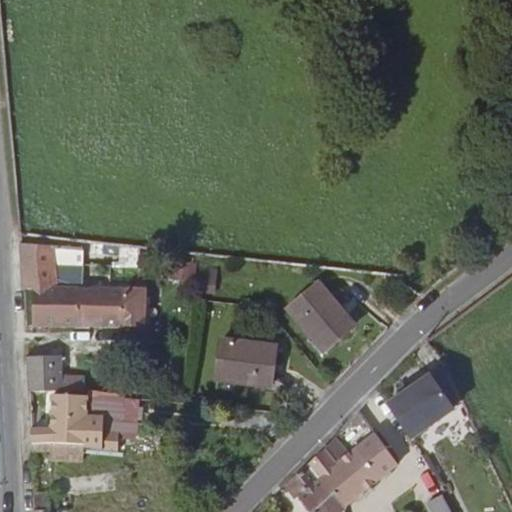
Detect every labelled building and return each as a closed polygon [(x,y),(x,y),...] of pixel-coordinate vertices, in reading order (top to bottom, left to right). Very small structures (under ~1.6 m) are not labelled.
[(58,247),(22,244),(24,290),(35,290),(59,290),(58,265),(58,247)] [(141,247),(133,246),(132,263),(134,265),(135,283),(140,283),(141,247)] [(85,248),(58,247),(58,265),(84,266),(85,248)] [(193,285),(196,261),(170,259),(168,283),(193,285)] [(221,291),(237,298),(243,284),(227,278),(221,291)] [(95,290),(104,290),(104,281),(95,281),(95,290)] [(104,290),(117,290),(118,282),(104,281),(104,290)] [(355,328),(319,285),(288,310),(324,353),(355,328)] [(59,290),(35,290),(36,326),(82,325),(83,291),(59,290)] [(148,290),(140,290),(117,290),(104,290),(95,290),(83,291),(82,325),(127,325),(148,326),(148,290)] [(268,388),(275,348),(220,338),(213,377),(268,388)] [(41,391),(64,391),(63,374),(63,357),(28,357),(29,392),(41,391)] [(453,411),(462,403),(445,368),(431,378),(453,411)] [(63,374),(64,391),(125,397),(126,380),(63,374)] [(412,441),(453,411),(431,378),(389,406),(412,441)] [(52,430),(31,431),(32,446),(84,445),(93,445),(93,451),(115,453),(117,441),(85,438),(89,397),(55,395),(52,430)] [(366,422),(359,414),(351,422),(356,429),(366,422)] [(398,465),(375,435),(348,457),(338,466),(363,495),(398,465)] [(348,457),(334,440),(324,450),(338,466),(348,457)] [(84,445),(32,446),(32,454),(52,454),(52,463),(85,462),(84,445)] [(338,466),(324,450),(307,467),(343,510),(363,495),(338,466)] [(341,511),(343,510),(307,467),(296,478),(288,486),(307,511),(341,511)] [(433,511),(452,511),(444,495),(428,503),(433,511)] [(46,511),(34,510),(33,511),(51,511),(52,496),(47,496),(46,511)] [(47,496),(34,496),(34,510),(46,511),(47,496)]
